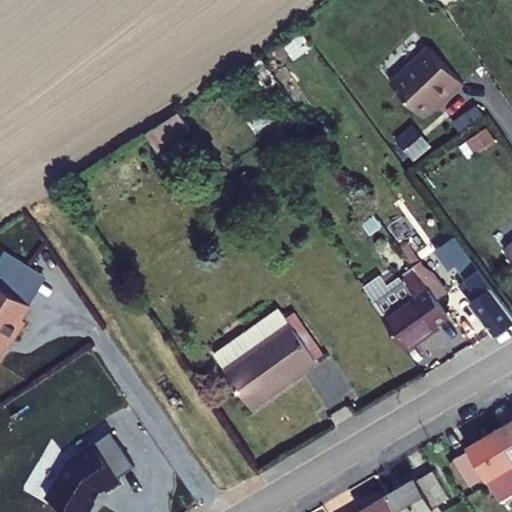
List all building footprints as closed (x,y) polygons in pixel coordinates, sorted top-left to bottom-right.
[(442,96),(445,99),(465,82),(432,43),(393,77),(423,113),(442,96)] [(194,102),(168,120),(178,134),(203,116),(194,102)] [(457,263),(467,277),(482,266),(458,236),(435,250),(449,269),(457,263)] [(0,283),(30,302),(45,277),(5,252),(0,259),(0,283)] [(385,318),(432,286),(417,266),(403,276),(405,279),(373,300),(385,318)] [(467,277),(462,281),(499,330),(511,320),(511,305),(482,266),(467,277)] [(0,351),(30,302),(0,283),(0,351)] [(432,286),(385,318),(406,347),(440,324),(438,319),(450,311),(432,286)] [(297,324),(229,372),(254,407),(322,359),(297,324)] [(480,437),(464,446),(480,476),(509,459),(511,463),(511,428),(506,419),(479,435),(480,437)] [(111,429),(94,441),(119,477),(136,465),(111,429)] [(69,459),(48,498),(73,511),(87,511),(100,488),(105,485),(107,489),(121,480),(119,477),(94,441),(69,459)] [(430,464),(401,481),(419,511),(446,511),(441,501),(464,487),(447,456),(431,466),(430,464)] [(419,511),(401,481),(373,497),(375,500),(356,511),(419,511)]
